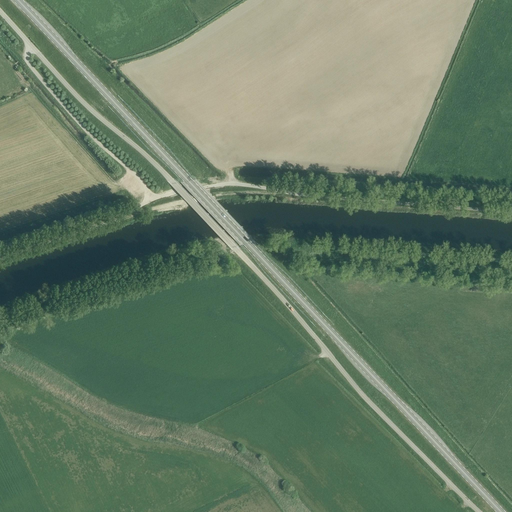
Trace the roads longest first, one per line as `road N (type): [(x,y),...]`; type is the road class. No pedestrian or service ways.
road 1 (primary): [(500,511),(17,0)]
road 2 (unclassified): [(478,511),(174,184),(29,44)]
road 3 (unclassified): [(511,212),(234,183),(150,200)]
road 4 (unclassified): [(29,44),(30,66),(150,200)]
road 5 (unclassified): [(150,200),(111,222),(0,258)]
